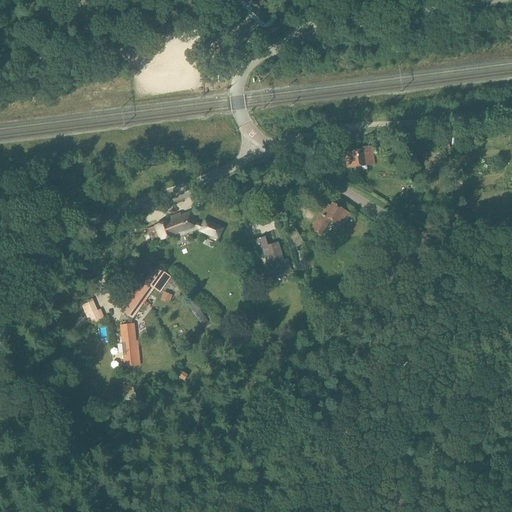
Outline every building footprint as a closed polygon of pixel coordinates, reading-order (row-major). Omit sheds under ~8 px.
[(275,12),(262,1),(260,4),(255,0),(244,0),(255,9),(252,12),(265,23),(275,12)] [(417,143),(406,145),(411,179),(422,177),(417,143)] [(364,151),(341,154),(343,168),(375,164),(373,147),(364,148),(364,151)] [(428,177),(430,198),(446,196),(444,175),(428,177)] [(331,220),(343,227),(351,215),(332,204),(330,207),(327,205),(312,229),(322,236),(331,220)] [(202,226),(197,224),(194,225),(190,213),(180,217),(180,218),(168,223),(168,222),(147,230),(153,243),(174,235),(178,233),(180,236),(201,228),(199,231),(218,239),(223,229),(205,220),(202,226)] [(296,248),(304,243),(295,228),(287,233),(296,248)] [(267,246),(265,238),(254,241),(257,251),(262,249),(266,262),(269,261),(274,277),(291,272),(288,260),(283,261),(278,243),(267,246)] [(156,267),(122,312),(131,319),(154,289),(159,293),(170,278),(156,267)] [(101,321),(92,301),(81,306),(87,318),(89,317),(92,324),(101,321)] [(130,326),(120,327),(124,367),(139,366),(137,342),(132,343),(130,326)] [(268,353),(273,340),(272,340),(272,339),(265,336),(264,337),(262,337),(255,356),(260,358),(263,351),(268,353)] [(135,399),(131,383),(121,385),(122,388),(119,389),(122,401),(124,400),(124,401),(135,399)]
